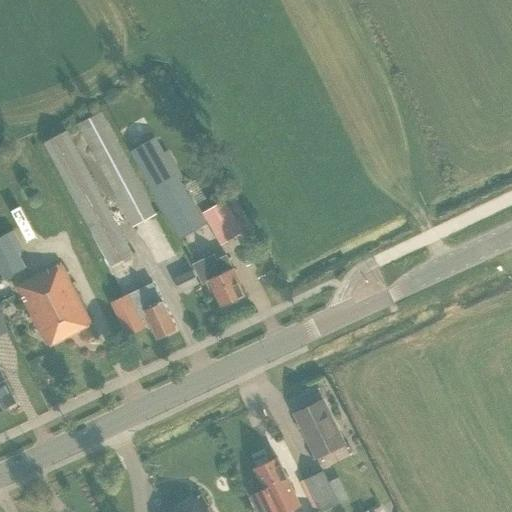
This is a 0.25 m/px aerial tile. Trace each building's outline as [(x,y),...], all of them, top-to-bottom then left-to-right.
[(133,227),(155,215),(101,112),(78,124),(133,227)] [(110,266),(132,254),(66,131),(44,142),(110,266)] [(153,134),(128,148),(180,238),(205,224),(153,134)] [(242,233),(224,200),(203,212),(221,244),(242,233)] [(26,267),(8,231),(0,235),(0,271),(3,278),(26,267)] [(222,307),(245,296),(239,284),(241,284),(233,269),(232,269),(226,256),(216,260),(213,255),(194,264),(203,283),(209,280),(222,307)] [(170,280),(188,270),(182,258),(163,267),(170,280)] [(47,346),(91,324),(61,263),(16,286),(47,346)] [(154,283),(112,302),(127,334),(143,327),(139,317),(146,314),(157,337),(175,329),(154,283)] [(0,335),(8,331),(0,313),(0,335)] [(0,409),(13,402),(0,374),(0,409)] [(344,444),(322,400),(295,413),(317,457),(344,444)] [(291,511),(301,508),(277,458),(254,469),(265,490),(251,496),(258,511),(291,511)] [(322,471),(304,480),(320,511),(338,503),(348,498),(338,476),(327,481),(322,471)] [(210,511),(201,494),(168,511),(210,511)]
